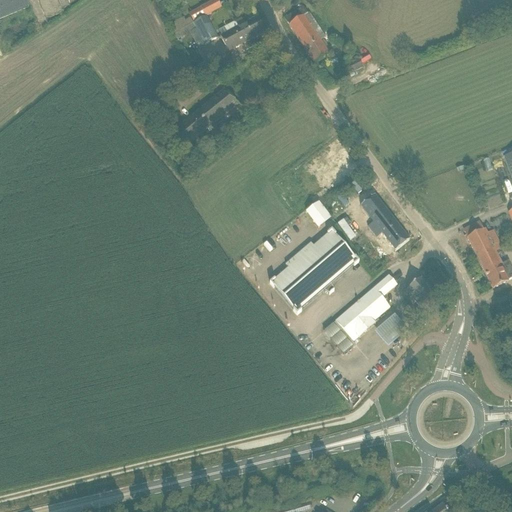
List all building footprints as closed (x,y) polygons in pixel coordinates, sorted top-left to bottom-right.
[(0,0),(0,19),(35,5),(32,0),(0,0)] [(176,21),(168,26),(174,35),(205,17),(222,8),(217,0),(216,0),(200,8),(188,14),(190,17),(178,24),(176,21)] [(289,26),(314,65),(329,55),(320,41),(325,38),(309,13),(307,14),(303,7),(285,19),(289,26)] [(205,17),(174,35),(177,40),(195,30),(204,46),(217,39),(205,17)] [(222,36),(220,37),(228,52),(265,33),(256,17),(228,33),(222,36)] [(225,27),(219,31),(222,36),(228,33),(225,27)] [(345,66),(349,74),(362,68),(358,60),(345,66)] [(216,128),(214,125),(230,112),(230,111),(237,105),(225,90),(217,97),(217,96),(172,132),(184,148),(206,130),(209,133),(216,128)] [(511,154),(503,158),(511,182),(511,154)] [(302,166),(278,184),(286,193),(282,196),(297,215),(314,203),(310,198),(317,193),(324,188),(309,168),(306,170),(302,166)] [(374,196),(360,207),(373,223),(367,228),(376,239),(382,234),(395,251),(409,241),(374,196)] [(307,210),(318,229),(332,220),(322,202),(307,210)] [(485,230),(483,231),(479,223),(463,231),(467,238),(467,239),(492,290),(508,281),(511,278),(511,269),(508,261),(502,265),(496,252),(496,251),(493,246),(499,243),(493,231),(487,234),(485,230)] [(285,265),(288,269),(274,280),(269,284),(273,288),(274,288),(293,311),(297,316),(301,312),(301,311),(324,292),(329,295),(331,293),(334,292),(331,286),(354,266),(354,267),(359,263),(355,258),(354,258),(335,236),(331,231),(327,235),(313,247),(310,244),(285,265)] [(385,296),(396,287),(388,277),(332,324),(353,348),(355,346),(353,343),(358,338),(359,339),(375,325),(373,323),(389,309),(386,305),(387,304),(386,297),(385,296)] [(406,292),(420,309),(435,296),(421,279),(406,292)] [(408,328),(394,312),(374,329),(388,346),(408,328)]
